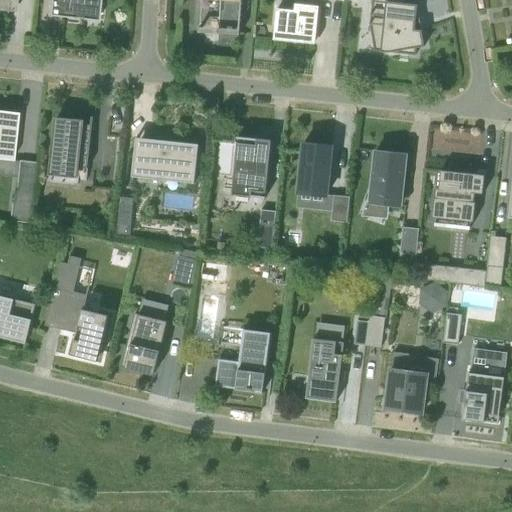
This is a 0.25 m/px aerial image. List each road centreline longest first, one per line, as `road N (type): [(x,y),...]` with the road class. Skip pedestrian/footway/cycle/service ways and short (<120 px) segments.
road 1 (residential): [(511,464),(193,423),(0,376)]
road 2 (residential): [(484,114),(146,76)]
road 3 (residential): [(146,76),(0,61)]
